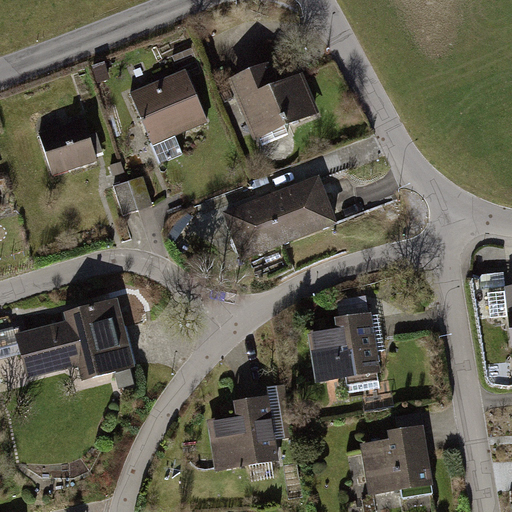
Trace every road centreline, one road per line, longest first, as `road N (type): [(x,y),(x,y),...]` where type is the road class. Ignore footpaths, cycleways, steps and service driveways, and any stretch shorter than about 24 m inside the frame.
road 1 (residential): [(450,238),(487,511)]
road 2 (residential): [(239,325),(154,265),(108,260),(0,293)]
road 3 (residential): [(320,0),(414,175),(462,215)]
road 4 (residential): [(450,238),(345,266),(239,325)]
road 5 (residential): [(239,325),(183,394),(124,511)]
road 6 (tertiary): [(190,0),(0,72)]
